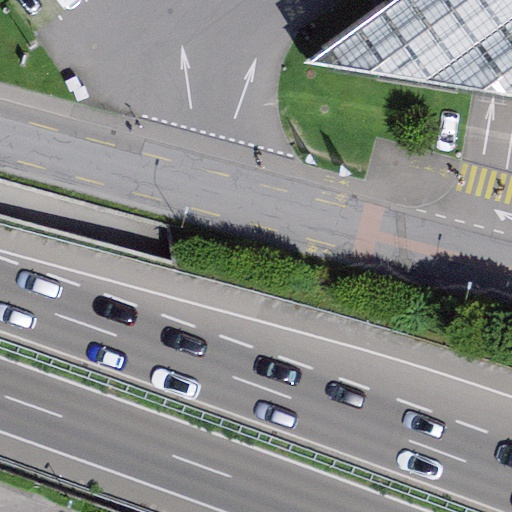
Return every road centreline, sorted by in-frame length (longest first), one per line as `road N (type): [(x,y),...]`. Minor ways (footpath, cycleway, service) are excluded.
road 1 (trunk): [(511,481),(0,296)]
road 2 (residential): [(511,271),(0,139)]
road 3 (trunk): [(0,396),(322,511)]
